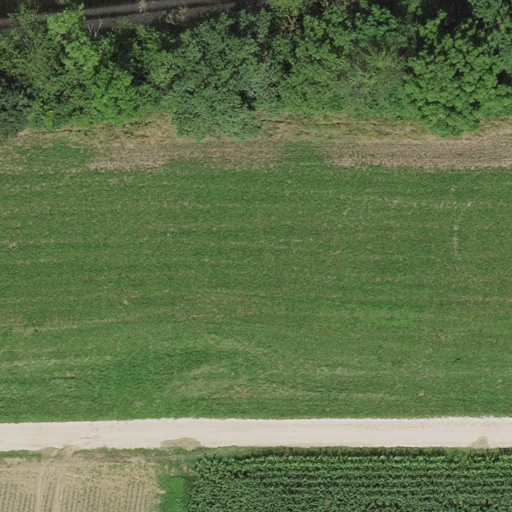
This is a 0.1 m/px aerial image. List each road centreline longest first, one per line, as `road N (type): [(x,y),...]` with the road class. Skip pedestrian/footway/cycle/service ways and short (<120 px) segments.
road 1 (track): [(0,434),(511,432)]
road 2 (track): [(0,32),(176,29),(445,0)]
